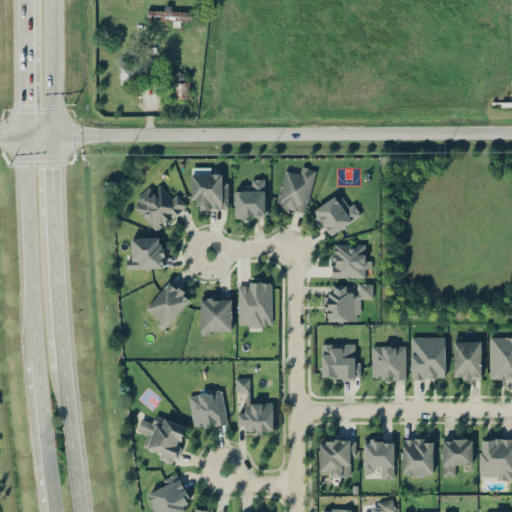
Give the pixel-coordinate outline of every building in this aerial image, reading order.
[(146,19),(191,20),(191,10),(146,9),(146,19)] [(119,86),(137,86),(137,61),(119,61),(119,86)] [(188,96),(188,71),(168,72),(168,96),(188,96)] [(282,171),(274,205),(305,212),(315,169),(298,165),(296,174),(282,171)] [(190,200),(198,200),(198,208),(226,208),(226,173),(190,173),(190,200)] [(234,216),(264,216),(264,179),(244,179),(244,188),(234,188),(234,216)] [(157,232),(186,205),(172,189),(165,196),(152,182),(130,203),(157,232)] [(328,235),(359,214),(346,195),(338,200),(335,195),(312,210),(328,235)] [(127,267),(162,267),(162,236),(127,236),(127,267)] [(330,243),(330,277),(369,277),(369,254),(363,254),(363,243),(330,243)] [(165,328),(190,296),(168,279),(143,311),(165,328)] [(237,326),(272,326),(272,280),(237,280),(237,326)] [(324,291),(324,320),(359,321),(359,300),(371,300),(372,283),(357,283),(357,292),(346,292),(346,283),(332,283),(332,291),(324,291)] [(199,297),(199,333),(231,333),(231,297),(199,297)] [(409,378),(445,378),(445,336),(409,336),(409,378)] [(511,378),(511,336),(489,336),(489,378),(511,378)] [(453,378),(480,378),(480,338),(453,338),(453,378)] [(360,378),(360,351),(355,351),(355,342),(319,342),(319,378),(360,378)] [(405,345),(371,345),(371,379),(405,379),(405,345)] [(248,377),(234,377),(234,391),(248,391),(248,377)] [(226,424),(221,389),(187,394),(192,428),(226,424)] [(237,430),(272,430),(272,401),(245,401),(245,410),(237,410),(237,430)] [(188,426),(153,413),(149,423),(140,419),(136,430),(145,433),(142,443),(155,447),(152,456),(174,464),(188,426)] [(432,472),(432,437),(401,437),(401,472),(432,472)] [(511,479),(511,437),(478,437),(478,479),(511,479)] [(319,438),(319,474),(325,474),(325,476),(352,476),(352,438),(319,438)] [(362,467),(382,467),(382,477),(393,477),(393,438),(362,438),(362,467)] [(471,438),(442,438),(442,475),(451,475),(451,465),(471,465),(471,438)] [(154,511),(176,511),(191,507),(178,472),(160,478),(163,487),(147,493),(154,511)] [(381,511),(393,511),(392,499),(381,500),(381,511)]
